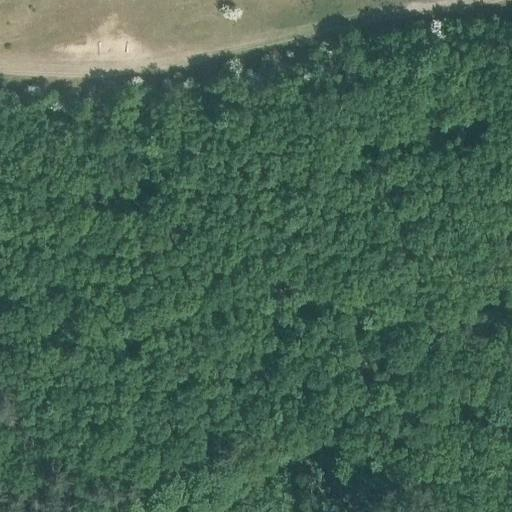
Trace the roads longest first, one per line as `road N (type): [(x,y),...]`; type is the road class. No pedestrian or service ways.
road 1 (unknown): [(511,113),(185,186),(0,184)]
road 2 (track): [(135,511),(336,421),(511,259)]
road 3 (track): [(336,421),(446,511)]
